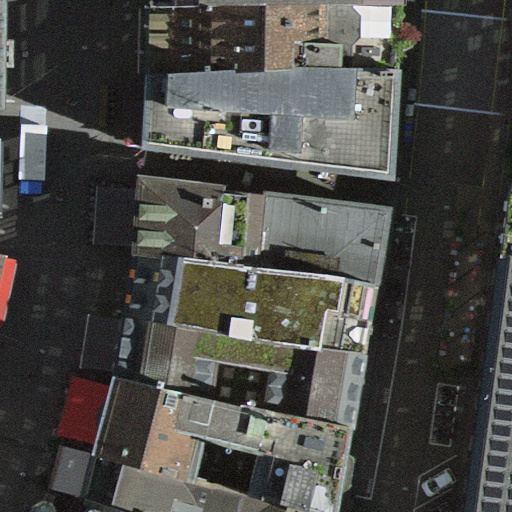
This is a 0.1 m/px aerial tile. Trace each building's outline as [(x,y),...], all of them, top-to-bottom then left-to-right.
[(148,0),(148,12),(398,10),(398,0),(148,0)] [(394,78),(395,59),(407,53),(409,37),(397,29),(398,10),(148,12),(147,12),(145,63),(145,83),(285,75),(394,78)] [(142,136),(141,153),(388,183),(394,78),(285,75),(145,83),(142,136)] [(134,258),(251,275),(259,201),(190,193),(138,187),(134,258)] [(511,511),(511,196),(508,196),(506,196),(463,511),(511,511)] [(259,201),(251,275),(370,291),(371,291),(384,217),(316,208),(259,201)] [(121,328),(357,371),(370,291),(251,275),(134,258),(125,309),(121,328)] [(238,411),(345,433),(357,371),(121,328),(115,365),(113,384),(238,413),(238,411)] [(93,458),(295,511),(331,511),(345,433),(238,411),(238,413),(113,384),(112,384),(97,440),(92,458),(93,458)] [(295,511),(93,458),(83,495),(80,505),(100,511),(233,511),(234,509),(246,511),(295,511)]
